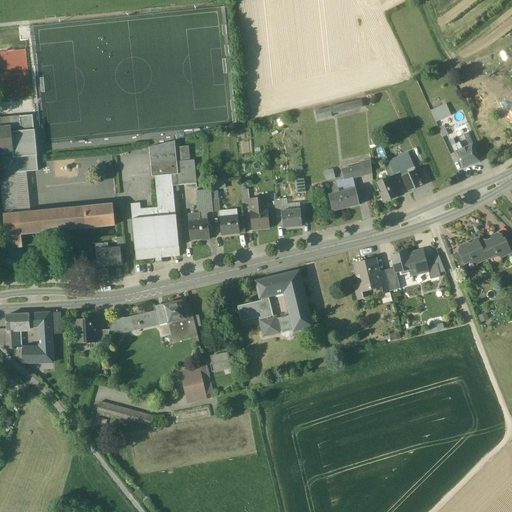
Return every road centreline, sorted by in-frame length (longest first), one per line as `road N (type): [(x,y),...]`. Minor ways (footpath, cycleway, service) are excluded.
road 1 (secondary): [(382,233),(100,297)]
road 2 (track): [(511,429),(432,221)]
road 3 (secondary): [(511,170),(382,233)]
road 4 (secondary): [(382,233),(475,204),(511,181)]
